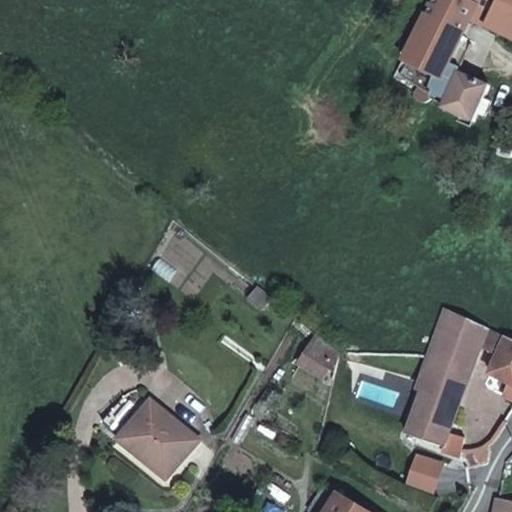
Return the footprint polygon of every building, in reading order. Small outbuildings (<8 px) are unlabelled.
[(449,69),(472,20),(479,5),(476,3),(467,0),(434,0),(405,60),(418,66),(410,83),(416,86),(415,90),(414,93),(415,97),(416,100),(420,102),(425,103),(429,102),(433,100),(446,105),(444,110),(476,123),(479,116),(486,100),(492,87),(449,69)] [(511,0),(477,0),(476,3),(479,5),(472,20),(511,37),(511,0)] [(492,102),(486,100),(479,116),(485,118),(492,102)] [(251,297),(266,310),(274,299),(259,286),(251,297)] [(509,384),(504,397),(511,400),(511,337),(448,308),(431,359),(418,392),(422,393),(409,435),(446,447),(444,452),(462,459),(465,438),(451,434),(481,349),(497,356),(490,375),(509,384)] [(330,370),(336,374),(341,353),(320,336),(311,350),(333,365),(330,370)] [(324,379),(330,370),(333,365),(311,350),(301,365),(324,379)] [(490,391),(504,397),(509,384),(490,375),(486,384),(490,391)] [(125,399),(103,426),(169,479),(200,441),(152,402),(143,413),(125,399)] [(482,462),(486,462),(487,461),(489,459),(490,454),(489,450),(487,447),(478,450),(477,455),(478,460),(482,462)] [(368,511),(340,495),(329,511),(368,511)] [(511,511),(511,501),(501,499),(498,511),(511,511)]
